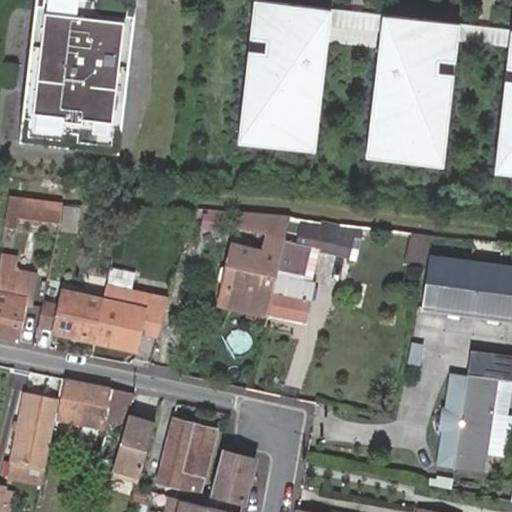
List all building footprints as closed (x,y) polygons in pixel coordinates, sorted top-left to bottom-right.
[(125,0),(35,0),(19,139),(108,149),(118,68),(128,69),(130,53),(120,52),(125,0)] [(135,0),(125,0),(120,52),(130,53),(135,0)] [(331,8),(261,0),(253,0),(237,141),(314,150),(329,25),(331,8)] [(382,14),(331,8),(329,25),(380,31),(382,14)] [(459,23),(382,14),(380,31),(365,156),(443,165),(457,40),(459,23)] [(459,23),(457,40),(508,46),(510,29),(459,23)] [(511,28),(510,29),(508,46),(494,171),(511,172),(511,28)] [(128,69),(118,68),(108,149),(118,151),(128,69)] [(8,194),(0,248),(0,337),(19,341),(25,306),(30,306),(33,289),(29,288),(29,275),(11,272),(17,217),(58,223),(63,201),(8,194)] [(288,215),(236,211),(233,225),(268,232),(265,251),(230,244),(225,266),(233,267),(230,283),(227,293),(239,295),(236,310),(254,314),(254,312),(266,314),(274,276),(282,240),(288,215)] [(276,276),(274,276),(266,314),(268,314),(302,322),(319,252),(356,261),(364,231),(319,220),(318,223),(305,220),(298,244),(282,240),(276,276)] [(430,239),(409,236),(405,255),(426,260),(427,253),(430,239)] [(511,266),(448,257),(427,253),(426,260),(417,308),(442,311),(511,321),(511,266)] [(133,283),(137,271),(114,265),(111,277),(133,283)] [(225,266),(219,267),(217,278),(222,282),(230,283),(233,267),(225,266)] [(114,278),(108,277),(103,300),(93,341),(134,351),(138,333),(146,294),(112,286),(114,278)] [(236,310),(239,295),(227,293),(230,283),(222,282),(217,306),(236,310)] [(93,341),(103,300),(63,290),(61,301),(43,297),(37,325),(54,329),(54,332),(93,341)] [(167,298),(146,294),(138,333),(155,337),(167,298)] [(496,381),(468,375),(450,372),(444,406),(442,406),(438,431),(440,432),(435,465),(484,474),(487,455),(496,381)] [(131,394),(66,380),(62,400),(59,419),(100,428),(99,436),(117,440),(131,394)] [(13,454),(29,393),(23,392),(10,453),(13,454)] [(59,399),(29,393),(13,454),(46,461),(59,399)] [(216,430),(173,420),(157,483),(201,494),(216,430)] [(240,511),(253,458),(220,450),(206,507),(169,498),(165,511),(240,511)] [(46,461),(13,454),(8,469),(42,476),(46,461)]
